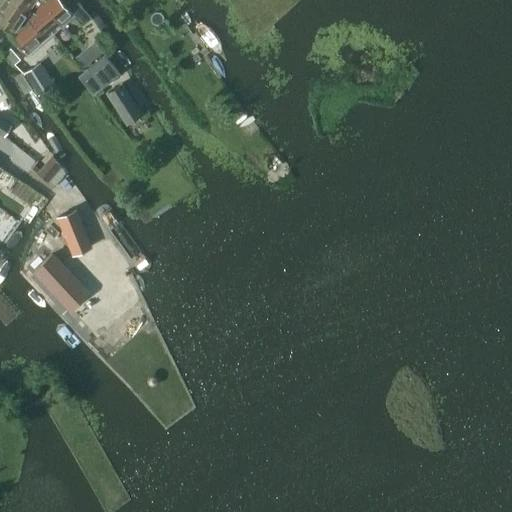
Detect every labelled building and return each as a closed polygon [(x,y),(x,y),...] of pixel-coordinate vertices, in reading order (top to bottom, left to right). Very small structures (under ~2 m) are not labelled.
[(0,0),(0,22),(14,33),(13,35),(20,43),(17,47),(27,53),(45,37),(62,23),(45,3),(40,8),(33,3),(30,8),(18,0),(0,0)] [(18,0),(30,8),(33,3),(40,8),(45,3),(62,23),(73,13),(83,25),(91,18),(92,17),(82,4),(81,5),(72,12),(61,0),(18,0)] [(6,53),(16,64),(22,58),(12,47),(6,53)] [(94,58),(86,48),(77,55),(84,65),(94,58)] [(119,70),(105,52),(86,67),(100,85),(119,70)] [(26,72),(40,94),(55,84),(41,62),(26,72)] [(122,82),(107,91),(127,123),(142,113),(122,82)] [(2,117),(0,120),(0,132),(4,136),(12,124),(2,117)] [(46,162),(38,171),(48,180),(56,171),(46,162)] [(77,208),(57,215),(73,254),(92,246),(77,208)] [(53,251),(33,270),(71,310),(91,291),(53,251)] [(27,415),(51,456),(53,455),(57,459),(71,451),(45,402),(27,415)]
